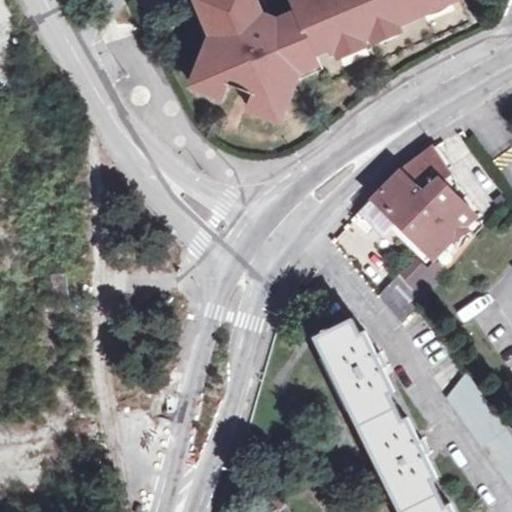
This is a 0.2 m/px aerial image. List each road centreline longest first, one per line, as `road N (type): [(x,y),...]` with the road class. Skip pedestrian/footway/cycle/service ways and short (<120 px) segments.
road 1 (tertiary): [(257,253),(210,224),(123,133),(45,0)]
road 2 (tertiary): [(511,60),(326,183),(257,253)]
road 3 (tertiary): [(257,253),(177,511)]
